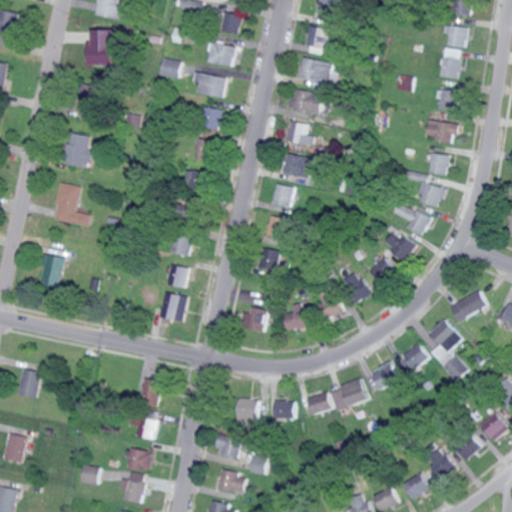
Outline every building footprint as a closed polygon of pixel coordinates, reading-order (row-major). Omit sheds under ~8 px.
[(121,18),(123,4),(120,4),(120,0),(99,0),(98,15),(121,18)] [(319,0),(319,16),(338,17),(338,0),(319,0)] [(468,0),(469,0),(460,0),(456,0),(456,14),(475,14),(475,0),(468,0)] [(0,43),(16,44),(18,11),(0,10),(0,43)] [(243,14),(226,12),(224,32),(240,34),(243,14)] [(469,46),(470,26),(448,25),(447,34),(451,34),(451,45),(469,46)] [(329,28),(312,26),(309,53),(326,55),(329,28)] [(115,30),(92,29),(91,64),(115,65),(115,30)] [(237,46),(214,41),(210,62),(234,66),(237,46)] [(460,78),(464,49),(446,47),(443,76),(460,78)] [(335,64),(306,56),(301,75),(337,84),(341,72),(334,70),(335,64)] [(180,78),(183,60),(165,57),(162,75),(180,78)] [(0,85),(5,87),(10,63),(0,61),(0,85)] [(230,78),(198,71),(195,81),(202,82),(199,92),(225,98),(230,78)] [(413,92),(416,76),(400,74),(398,89),(413,92)] [(100,111),(101,85),(79,85),(78,110),(100,111)] [(327,95),(295,87),(290,107),(321,115),(327,95)] [(461,90),(439,88),(438,99),(442,100),(441,108),(459,111),(461,90)] [(203,127),(221,130),(225,109),(207,106),(203,127)] [(460,124),(430,119),(428,135),(436,136),(435,140),(452,143),(454,133),(459,134),(460,124)] [(317,135),(308,134),(309,123),(292,121),(289,142),(316,145),(317,135)] [(65,163),(89,168),(92,149),(89,149),(91,136),(71,132),(65,163)] [(200,137),(196,158),(213,162),(217,141),(200,137)] [(312,178),(315,157),(290,153),(286,173),(312,178)] [(449,174),(450,154),(433,153),(431,172),(449,174)] [(192,186),(208,186),(208,171),(192,171),(192,186)] [(409,178),(427,182),(429,174),(410,171),(409,178)] [(83,186),(64,182),(57,219),(91,226),(93,214),(78,211),(83,186)] [(439,206),(444,187),(424,182),(419,201),(439,206)] [(293,207),(298,188),(279,183),(274,202),(293,207)] [(408,228),(423,235),(432,217),(400,202),(395,212),(412,220),(408,228)] [(270,236),(289,238),(291,218),(272,216),(270,236)] [(406,260),(418,244),(397,228),(385,243),(406,260)] [(196,236),(178,232),(173,251),(191,256),(196,236)] [(283,250),(268,248),(265,267),(280,269),(283,250)] [(41,286),(60,291),(68,259),(49,254),(41,286)] [(397,271),(382,255),(366,271),(380,286),(397,271)] [(188,288),(192,268),(174,264),(170,284),(188,288)] [(344,281),(360,302),(372,293),(356,272),(344,281)] [(101,293),(104,280),(94,277),(90,290),(101,293)] [(328,318),(342,313),(333,287),(319,292),(328,318)] [(453,306),(461,321),(490,306),(482,290),(453,306)] [(163,317),(186,321),(190,296),(167,292),(163,317)] [(287,314),(290,331),(311,326),(305,302),(295,304),(296,312),(287,314)] [(267,331),(270,309),(252,307),(249,329),(267,331)] [(432,333),(442,344),(434,352),(460,380),(471,369),(453,350),(465,339),(447,319),(432,333)] [(432,360),(422,343),(405,353),(414,370),(432,360)] [(409,377),(400,358),(373,371),(382,390),(409,377)] [(21,395),(39,397),(41,371),(23,369),(21,395)] [(165,382),(148,378),(143,403),(159,406),(165,382)] [(510,407),(511,406),(511,380),(503,383),(510,407)] [(339,410),(369,402),(364,381),(334,388),(339,410)] [(314,415),(335,408),(330,391),(309,397),(314,415)] [(260,428),(261,399),(240,398),(239,427),(260,428)] [(277,419),(297,419),(298,401),(278,401),(277,419)] [(511,429),(498,412),(482,425),(495,441),(511,429)] [(133,425),(140,426),(139,437),(156,439),(159,419),(134,415),(133,425)] [(6,460),(24,462),(27,436),(9,434),(6,460)] [(240,458),(243,438),(221,434),(218,447),(224,448),(223,455),(240,458)] [(469,458),(484,449),(476,436),(461,445),(469,458)] [(150,471),(152,451),(130,448),(127,468),(150,471)] [(267,475),(271,458),(257,454),(252,471),(267,475)] [(81,483),(98,484),(99,466),(83,465),(81,483)] [(247,474),(222,471),(220,490),(245,493),(247,474)] [(414,499),(432,491),(424,474),(406,482),(414,499)] [(143,503),(147,483),(122,478),(120,488),(127,489),(125,500),(143,503)] [(0,487),(0,511),(13,511),(19,490),(0,486),(0,487)] [(375,496),(383,511),(401,502),(393,486),(375,496)] [(237,511),(238,510),(230,508),(231,504),(214,500),(211,511),(237,511)] [(351,506),(353,511),(374,511),(371,500),(351,506)]
